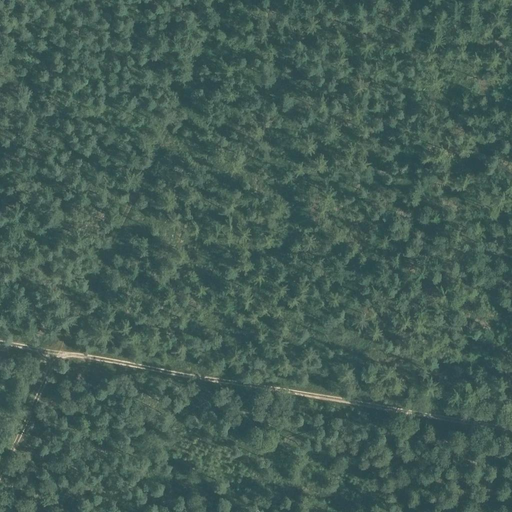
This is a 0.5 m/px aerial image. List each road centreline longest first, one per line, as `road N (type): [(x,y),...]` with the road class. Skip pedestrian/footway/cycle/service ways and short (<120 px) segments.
road 1 (track): [(511,423),(54,345)]
road 2 (track): [(0,463),(54,345)]
